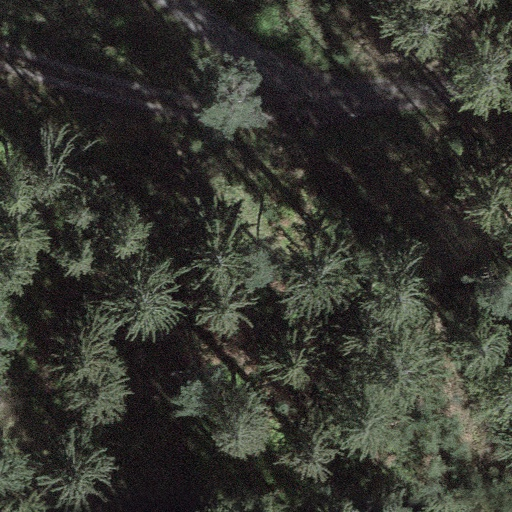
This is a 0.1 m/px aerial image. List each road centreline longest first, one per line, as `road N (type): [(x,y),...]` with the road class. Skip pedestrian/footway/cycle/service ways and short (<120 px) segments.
road 1 (track): [(182,0),(273,90),(511,87)]
road 2 (track): [(0,65),(71,85),(273,90)]
